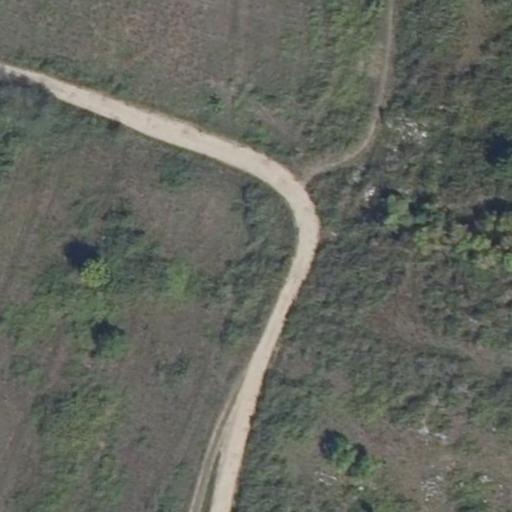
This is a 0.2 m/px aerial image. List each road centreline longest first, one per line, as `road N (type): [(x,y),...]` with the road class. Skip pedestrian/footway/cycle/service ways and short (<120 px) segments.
road 1 (track): [(0,79),(278,165),(315,238),(269,344),(231,511)]
road 2 (track): [(315,238),(383,127),(394,0)]
road 3 (track): [(195,511),(242,378),(269,344)]
